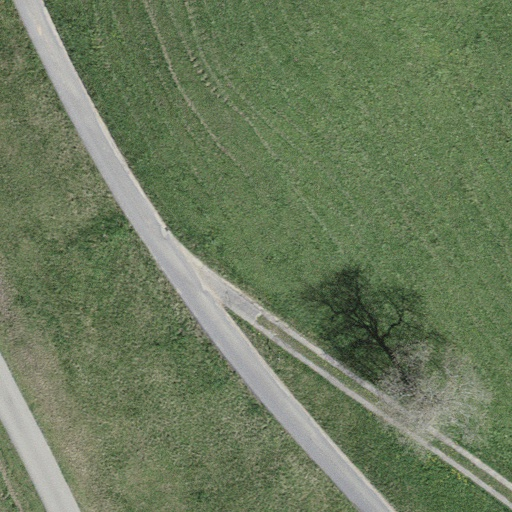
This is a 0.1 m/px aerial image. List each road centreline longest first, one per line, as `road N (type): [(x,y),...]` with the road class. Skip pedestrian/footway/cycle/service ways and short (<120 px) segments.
road 1 (unclassified): [(31,0),(71,91),(177,278),(243,366),(377,511)]
road 2 (track): [(511,492),(306,353),(177,278)]
